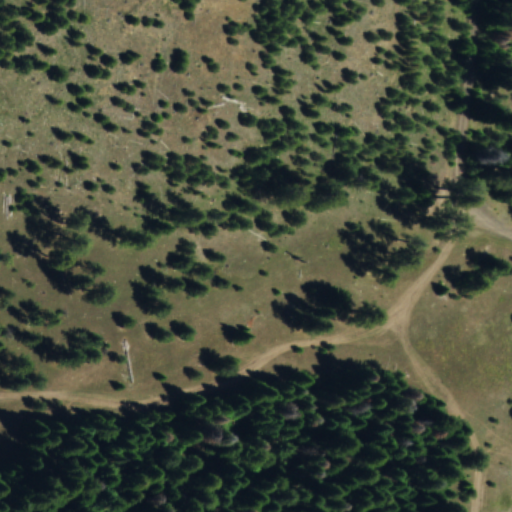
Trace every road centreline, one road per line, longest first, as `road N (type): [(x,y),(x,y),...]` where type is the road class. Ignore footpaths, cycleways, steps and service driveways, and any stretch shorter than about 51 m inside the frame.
road 1 (track): [(0,401),(158,397),(239,372),(273,351),(354,334),(409,301),(468,215)]
road 2 (track): [(471,0),(462,193),(468,215),(511,237)]
road 3 (track): [(409,301),(400,330),(474,452),(478,511)]
